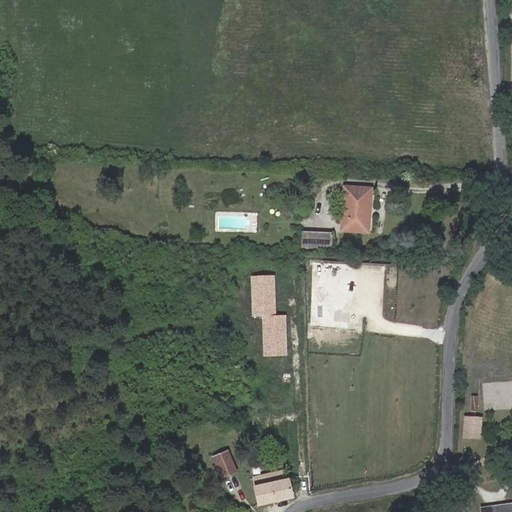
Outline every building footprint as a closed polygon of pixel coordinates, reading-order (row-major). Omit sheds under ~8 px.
[(335,181),(332,223),(359,225),(362,183),(335,181)] [(322,225),(293,223),(292,239),(321,241),(322,225)] [(251,246),(285,248),(286,240),(252,238),(251,246)] [(263,315),(263,355),(287,355),(287,313),(276,313),(276,274),(252,274),(252,315),(263,315)] [(464,414),(463,437),(482,438),(483,415),(464,414)] [(511,425),(510,419),(503,421),(506,433),(511,431),(511,425)] [(228,448),(215,452),(221,472),(234,468),(228,448)] [(215,473),(221,472),(215,452),(209,454),(215,473)] [(288,494),(284,469),(252,475),(255,500),(288,494)] [(477,502),(479,511),(488,511),(492,511),(495,510),(495,511),(498,511),(503,511),(503,509),(503,507),(505,507),(502,495),(477,502)]
